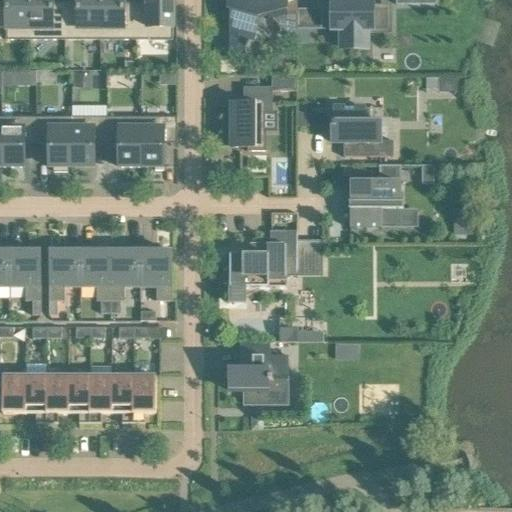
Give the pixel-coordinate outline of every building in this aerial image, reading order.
[(0,4),(0,28),(7,28),(7,40),(30,40),(29,0),(6,0),(6,4),(0,4)] [(29,0),(30,40),(65,40),(65,4),(53,4),(53,0),(29,0)] [(65,4),(65,40),(101,40),(100,0),(77,0),(77,4),(65,4)] [(100,0),(101,40),(136,40),(136,4),(124,4),(124,0),(100,0)] [(136,4),(136,40),(173,40),(172,0),(148,0),(149,4),(136,4)] [(229,0),(230,9),(232,10),(232,48),(250,48),(259,16),(277,11),(282,21),(297,17),(297,36),(298,36),(298,17),(297,0),(229,0)] [(332,9),(332,29),(342,29),(342,50),(366,50),(366,29),(387,29),(387,9),(373,9),(373,1),(372,1),(371,0),(344,0),(345,1),(341,1),(341,9),(332,9)] [(273,93),(297,93),(297,75),(272,76),(272,88),(244,88),(244,105),(232,105),(232,148),(247,148),(247,152),(267,152),(267,133),(263,133),(263,111),(273,111),(273,93)] [(298,108),(298,127),(326,127),(326,114),(313,114),(313,108),(298,108)] [(364,108),(335,108),(335,123),(333,123),(333,143),(344,143),(344,158),(394,158),(394,141),(381,141),(381,123),(364,123),(364,108)] [(37,118),(2,118),(2,168),(25,168),(25,144),(37,144),(37,118)] [(69,168),(72,168),(72,118),(37,118),(37,144),(50,144),(50,168),(54,168),(54,172),(69,173),(69,168)] [(107,118),(72,118),(72,168),(94,168),(94,144),(107,144),(107,118)] [(119,168),(142,167),(142,118),(107,118),(107,144),(119,144),(119,168)] [(177,118),(142,118),(142,167),(155,167),(155,171),(164,171),(165,144),(177,144),(177,118)] [(349,202),(349,210),(352,210),(352,216),(352,228),(351,227),(351,229),(367,229),(367,230),(378,230),(378,229),(382,229),(382,228),(381,228),(381,223),(400,223),(400,210),(404,210),(404,202),(401,202),(401,167),(422,167),(422,185),(434,185),(434,177),(441,177),(441,166),(434,166),(379,166),(379,168),(380,168),(380,183),(371,183),(352,183),(352,186),(352,202),(349,202)] [(287,276),(298,276),(298,233),(297,233),(297,234),(272,234),(272,246),(251,246),(251,247),(252,255),(230,255),(230,303),(246,303),(246,287),(287,287),(287,276)] [(0,286),(10,287),(10,245),(0,244),(0,286)] [(33,302),(42,302),(42,287),(41,287),(41,252),(22,252),(22,245),(10,245),(10,287),(26,287),(26,302),(33,302)] [(50,302),(58,302),(65,302),(65,287),(81,287),(81,245),(69,245),(69,252),(50,252),(50,287),(50,302)] [(101,302),(111,302),(111,252),(93,252),(93,245),(81,245),(81,287),(97,287),(97,302),(101,302)] [(111,302),(121,302),(125,302),(125,287),(141,287),(141,245),(129,245),(129,252),(111,252),(111,302)] [(157,302),(173,302),(173,287),(172,287),(172,252),(153,252),(153,245),(141,245),(141,287),(157,287),(157,302)] [(42,316),(42,302),(33,302),(33,316),(42,316)] [(58,316),(58,302),(50,302),(49,316),(58,316)] [(111,316),(111,302),(101,302),(101,316),(111,316)] [(121,316),(121,302),(111,302),(111,316),(121,316)] [(156,322),(156,312),(141,312),(141,322),(156,322)] [(0,328),(0,339),(14,340),(14,328),(0,328)] [(34,340),(48,340),(48,328),(34,328),(34,340)] [(48,328),(48,340),(63,340),(63,328),(48,328)] [(77,340),(91,340),(91,328),(77,328),(77,340)] [(91,328),(91,340),(106,340),(106,328),(91,328)] [(120,340),(134,339),(134,328),(120,328),(120,340)] [(134,339),(149,339),(149,328),(134,328),(134,339)] [(280,331),(280,343),(298,343),(298,331),(280,331)] [(289,359),(289,357),(271,357),(271,358),(269,358),(269,345),(271,345),(271,343),(240,343),(240,345),(243,345),(243,348),(243,349),(242,349),(242,357),(242,370),(238,370),(229,369),(229,384),(229,386),(230,386),(230,391),(244,391),(245,391),(245,405),(251,405),(251,406),(263,406),(263,405),(269,405),(269,381),(273,381),(273,380),(288,380),(288,378),(288,359),(289,359)] [(336,344),(335,361),(347,361),(348,344),(336,344)] [(26,414),(26,377),(4,377),(4,383),(0,383),(0,398),(3,399),(3,414),(26,414)] [(48,425),(48,377),(26,377),(26,414),(37,414),(37,424),(36,424),(36,425),(48,425)] [(69,414),(69,377),(48,377),(48,425),(59,425),(59,424),(58,424),(58,414),(69,414)] [(91,425),(91,377),(69,377),(69,414),(81,414),(81,424),(80,424),(80,425),(91,425)] [(112,415),(112,377),(91,377),(91,425),(102,425),(102,424),(101,424),(101,415),(112,415)] [(134,425),(134,377),(112,377),(112,415),(124,414),(124,424),(123,424),(123,425),(134,425)] [(134,377),(134,425),(145,425),(145,424),(144,424),(144,415),(156,415),(157,377),(134,377)]
